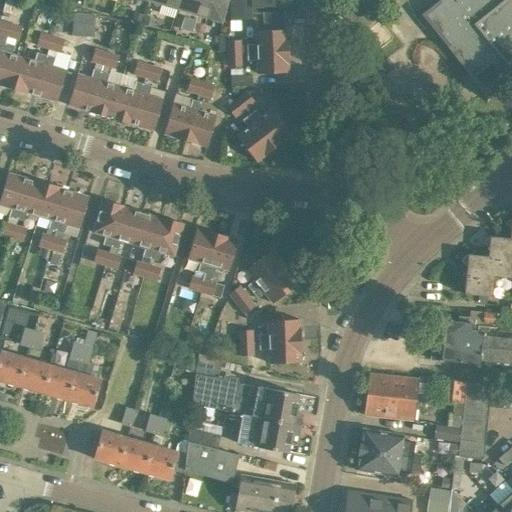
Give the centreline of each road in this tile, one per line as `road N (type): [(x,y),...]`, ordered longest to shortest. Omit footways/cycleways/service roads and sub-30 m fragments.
road 1 (residential): [(425,251),(358,201),(184,174),(0,122)]
road 2 (tertiary): [(318,511),(349,348),(378,299),(425,251)]
road 3 (residential): [(142,511),(14,478)]
